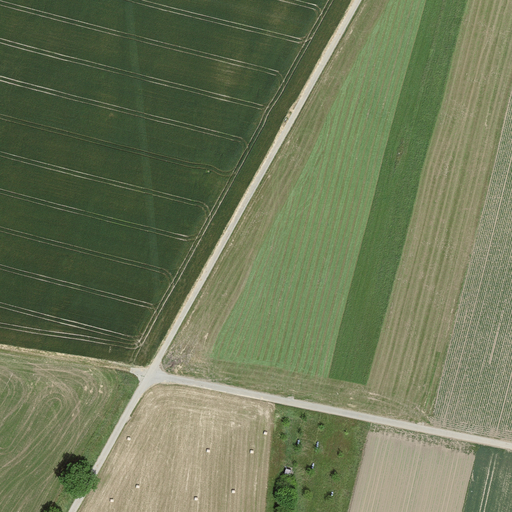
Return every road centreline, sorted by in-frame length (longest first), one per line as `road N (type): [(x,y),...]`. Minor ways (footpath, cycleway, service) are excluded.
road 1 (track): [(74,511),(359,0)]
road 2 (track): [(153,373),(511,445)]
